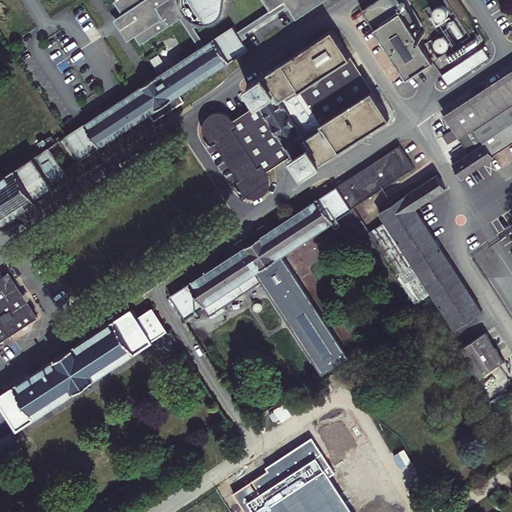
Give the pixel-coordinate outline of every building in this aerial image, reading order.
[(180,18),(199,47),(65,134),(80,157),(148,113),(153,120),(183,100),(178,93),(247,49),(241,39),(246,36),(244,33),(286,6),(295,20),(326,0),(113,0),(122,14),(125,12),(131,21),(127,23),(126,24),(126,25),(126,26),(126,32),(126,33),(127,34),(128,35),(129,35),(130,35),(131,34),(133,34),(139,44),(180,18)] [(422,23),(406,0),(374,0),(361,9),(405,77),(432,60),(412,30),(422,23)] [(127,40),(134,35),(133,34),(131,34),(130,35),(129,35),(128,35),(127,34),(126,33),(126,32),(126,26),(126,25),(126,24),(127,23),(131,21),(125,12),(122,14),(121,13),(113,18),(127,40)] [(292,155),(304,173),(322,161),(322,160),(383,120),(385,118),(386,114),(385,111),(336,36),(333,33),(331,32),(329,33),(326,34),(264,74),(263,73),(246,84),(258,103),(232,120),(225,113),(219,111),(213,111),(207,114),(203,118),(201,123),(201,129),(203,136),(209,145),(213,143),(237,180),(233,182),(238,191),(239,190),(243,194),(249,198),(253,199),(256,199),(260,197),(264,195),(267,191),(268,188),(269,184),(269,181),(267,174),(266,172),(292,155)] [(481,47),(439,74),(446,84),(487,58),(488,57),(481,47)] [(511,69),(443,114),(452,127),(441,134),(447,143),(457,136),(469,154),(454,164),(463,178),(495,156),(494,155),(511,143),(511,69)] [(66,176),(47,146),(42,138),(37,141),(42,149),(0,176),(0,221),(52,187),(51,185),(66,176)] [(398,144),(317,197),(266,230),(261,223),(232,242),(237,250),(168,294),(183,318),(202,306),(208,314),(260,281),(321,374),(346,357),(280,254),(354,207),(370,197),(413,167),(398,144)] [(370,232),(415,303),(431,292),(455,328),(482,311),(415,208),(445,188),(437,175),(379,212),(380,214),(385,222),(382,224),(370,232)] [(477,262),(511,240),(511,217),(506,209),(461,237),(477,262)] [(385,222),(380,214),(376,216),(382,224),(385,222)] [(0,338),(36,315),(7,271),(2,274),(0,275),(0,338)] [(0,392),(0,404),(15,428),(164,330),(149,307),(135,316),(130,308),(0,392)] [(486,331),(460,348),(479,377),(505,360),(486,331)] [(299,400),(293,391),(261,412),(267,422),(299,400)] [(247,486),(264,511),(279,511),(277,508),(334,469),(343,483),(341,487),(340,490),(339,493),(340,497),(341,501),(342,504),(344,506),(351,509),(354,509),(360,508),(365,504),(367,501),(368,494),(368,491),(366,488),(362,482),(377,472),(342,419),(283,459),(284,461),(247,486)] [(0,449),(5,447),(11,443),(5,434),(0,437),(0,449)] [(427,435),(409,445),(430,479),(447,469),(427,435)]
